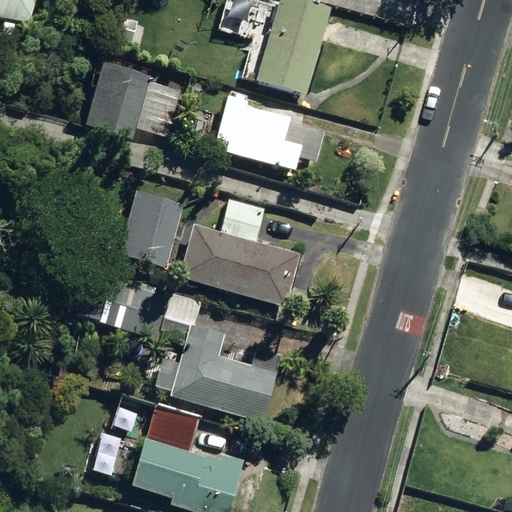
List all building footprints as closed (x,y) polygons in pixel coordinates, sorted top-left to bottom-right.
[(0,0),(0,26),(19,32),(28,0),(0,0)] [(261,14),(222,4),(215,34),(253,44),(261,14)] [(248,90),(298,104),(321,18),(272,5),(248,90)] [(110,24),(109,31),(122,34),(123,26),(110,24)] [(0,40),(9,41),(9,31),(0,30),(0,40)] [(125,47),(127,34),(122,34),(109,31),(107,44),(125,47)] [(79,131),(127,144),(141,85),(94,72),(79,131)] [(183,103),(199,107),(203,87),(187,83),(183,103)] [(218,160),(287,180),(294,156),(276,152),(283,128),(237,115),(238,112),(220,107),(208,147),(221,151),(218,160)] [(111,264),(160,277),(176,213),(128,201),(111,264)] [(213,241),(250,250),(258,215),(222,205),(213,241)] [(280,314),(293,263),(187,234),(174,286),(280,314)] [(93,330),(153,345),(163,304),(79,282),(69,320),(94,327),(93,330)] [(164,405),(255,430),(274,363),(249,357),(244,373),(213,364),(218,344),(182,335),(164,405)] [(107,434),(129,440),(137,408),(116,403),(107,434)] [(139,450),(182,462),(193,424),(149,413),(139,450)] [(200,463),(198,468),(137,453),(125,497),(165,508),(163,511),(224,511),(236,468),(213,462),(213,466),(200,463)]
